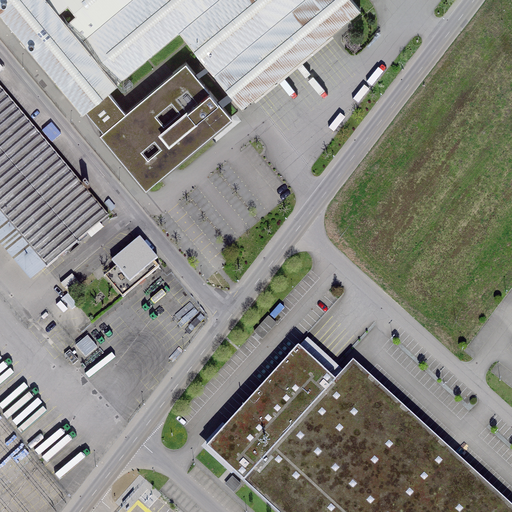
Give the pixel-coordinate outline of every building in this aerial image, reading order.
[(350,0),(0,0),(0,15),(81,113),(178,32),(241,108),(359,10),(350,0)] [(145,189),(231,117),(185,62),(99,134),(145,189)] [(82,185),(0,88),(0,214),(11,228),(7,231),(20,246),(24,243),(46,269),(98,224),(100,226),(108,219),(106,217),(108,216),(86,191),(89,189),(84,184),(82,185)] [(103,277),(122,298),(158,267),(154,262),(157,259),(139,238),(111,261),(115,266),(103,277)] [(275,324),(267,317),(253,332),(261,340),(275,324)] [(297,347),(205,448),(275,511),(511,511),(511,507),(352,361),(334,381),(297,347)]
